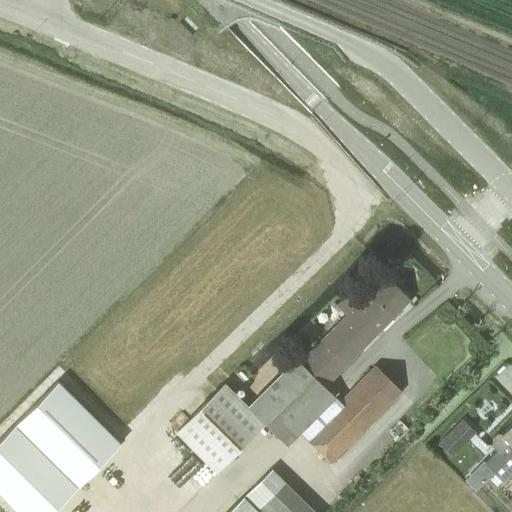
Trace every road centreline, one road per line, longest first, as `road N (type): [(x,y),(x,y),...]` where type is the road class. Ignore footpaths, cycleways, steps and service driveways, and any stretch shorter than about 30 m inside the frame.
road 1 (tertiary): [(213,0),(511,301)]
road 2 (unknown): [(479,269),(390,355)]
